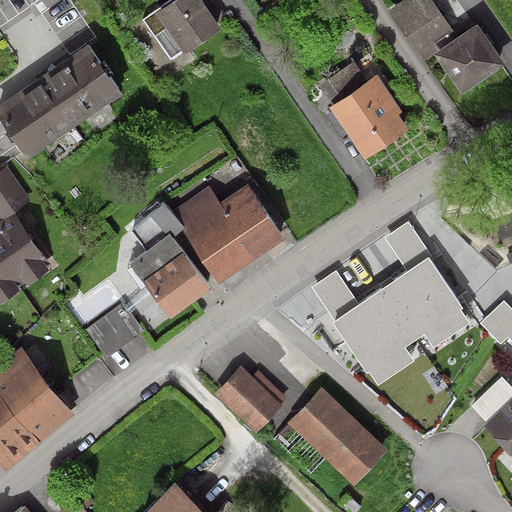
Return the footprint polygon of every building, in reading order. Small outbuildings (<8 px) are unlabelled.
[(219,29),(198,0),(185,0),(163,15),(188,51),(219,29)] [(443,29),(422,0),(409,0),(393,11),(417,47),(443,29)] [(495,65),(472,31),(435,57),(458,90),(495,65)] [(117,94),(88,53),(3,111),(32,153),(117,94)] [(363,153),(399,130),(369,84),(333,108),(363,153)] [(0,218),(30,198),(7,166),(0,170),(0,218)] [(281,240),(247,189),(190,226),(223,277),(281,240)] [(42,260),(15,219),(0,228),(0,301),(16,291),(11,283),(23,275),(28,283),(44,272),(38,263),(42,260)] [(208,290),(171,240),(138,264),(175,314),(208,290)] [(428,258),(334,322),(378,386),(472,322),(428,258)] [(121,303),(84,328),(104,357),(141,332),(121,303)] [(69,414),(20,355),(0,371),(0,451),(10,463),(69,414)] [(281,402),(239,365),(213,394),(254,431),(281,402)] [(380,442),(322,389),(296,417),(354,471),(380,442)] [(511,404),(489,428),(511,451),(511,404)] [(147,511),(204,511),(176,484),(147,511)] [(354,511),(361,505),(347,494),(338,504),(347,511),(354,511)]
